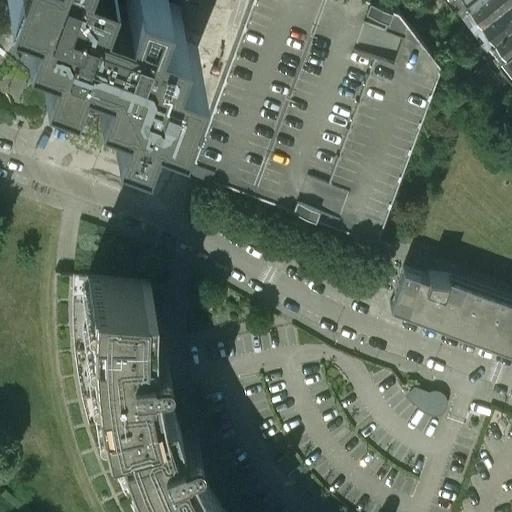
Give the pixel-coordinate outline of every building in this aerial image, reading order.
[(180,6),(163,0),(28,0),(23,14),(47,23),(37,50),(67,61),(72,49),(95,58),(91,69),(118,79),(108,106),(139,117),(148,90),(175,100),(197,43),(170,33),(180,6)] [(396,5),(383,0),(248,0),(190,160),(190,161),(189,162),(190,163),(190,164),(190,165),(191,166),(192,167),(193,167),(369,232),(374,231),(376,229),(438,60),(396,5)] [(470,0),(476,7),(468,13),(474,21),(481,15),(500,0),(470,0)] [(511,0),(500,0),(481,15),(488,24),(481,30),(486,36),(493,31),(511,16),(511,0)] [(511,16),(493,31),(499,40),(492,45),(497,51),(511,40),(511,16)] [(511,40),(497,51),(494,54),(511,78),(511,40)] [(511,295),(477,282),(447,272),(427,269),(426,272),(402,264),(388,301),(414,311),(462,328),(511,346),(511,295)] [(150,345),(161,343),(163,340),(164,337),(162,333),(159,331),(156,330),(145,332),(143,319),(147,319),(148,319),(149,291),(149,285),(149,276),(122,274),(72,270),(71,271),(79,272),(78,296),(78,320),(80,345),(83,369),(87,393),(93,418),(110,414),(161,398),(159,389),(157,384),(152,359),(150,345)] [(443,400),(442,396),(441,395),(440,394),(438,393),(437,392),(436,391),(433,391),(431,392),(430,392),(415,387),(414,388),(409,392),(417,400),(425,405),(427,407),(429,408),(431,408),(433,409),(434,409),(435,409),(437,408),(439,407),(440,406),(441,405),(442,404),(442,403),(443,400)] [(200,469),(191,453),(186,441),(193,439),(196,436),(197,433),(196,429),(194,427),(191,425),(187,426),(177,430),(172,418),(175,417),(176,418),(177,418),(172,404),(170,395),(161,398),(110,414),(117,436),(126,459),(147,502),(152,511),(176,511),(212,489),(207,481),(204,476),(200,469)] [(227,511),(222,506),(220,502),(216,497),(212,489),(176,511),(227,511)]
